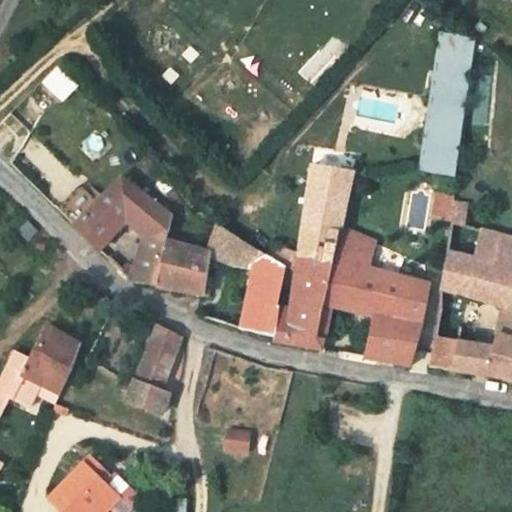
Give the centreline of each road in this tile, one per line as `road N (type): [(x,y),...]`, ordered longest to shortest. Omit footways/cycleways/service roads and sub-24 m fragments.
road 1 (unclassified): [(398,379),(198,332),(136,299),(0,174)]
road 2 (unclassified): [(398,379),(379,511)]
